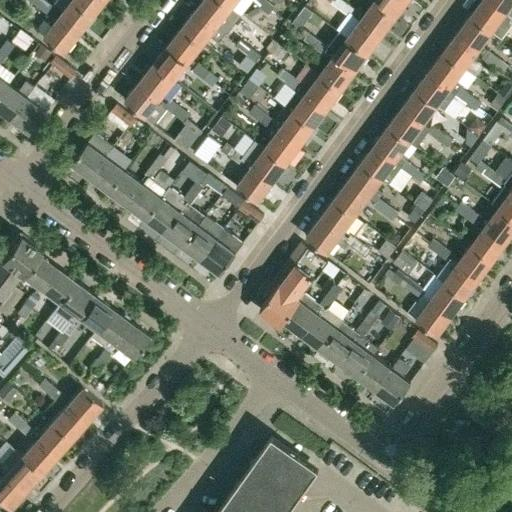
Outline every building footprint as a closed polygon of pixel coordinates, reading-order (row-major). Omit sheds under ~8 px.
[(56,7),(46,0),(44,0),(39,7),(49,15),(56,7)] [(76,0),(70,0),(58,15),(80,32),(94,14),(76,0)] [(76,0),(94,14),(105,0),(76,0)] [(224,0),(201,0),(196,7),(218,24),(232,6),(224,0)] [(275,5),(268,0),(261,0),(259,4),(269,12),(275,5)] [(331,0),(331,1),(341,9),(346,1),(344,0),(331,0)] [(376,0),(372,0),(360,17),(382,33),(396,15),(376,0)] [(376,0),(396,15),(407,0),(376,0)] [(489,0),(480,0),(470,14),(492,30),(501,37),(511,22),(511,14),(511,16),(489,0)] [(511,4),(511,2),(511,0),(489,0),(511,16),(511,14),(511,4)] [(357,9),(346,1),(341,9),(351,17),(357,9)] [(322,18),(306,6),(298,17),(314,29),(322,18)] [(196,7),(182,25),(204,42),(210,33),(219,40),(223,34),(230,41),(236,33),(227,25),(224,29),(218,24),(196,7)] [(470,14),(456,32),(478,48),(492,30),(470,14)] [(43,34),(65,51),(80,32),(58,15),(43,34)] [(360,17),(347,35),(369,52),(382,33),(360,17)] [(182,25),(168,43),(189,60),(204,42),(182,25)] [(13,39),(25,49),(34,37),(20,27),(13,39)] [(303,38),(313,46),(319,37),(309,30),(303,38)] [(456,32),(443,50),(465,67),(478,48),(456,32)] [(247,41),(236,33),(230,41),(240,48),(247,41)] [(347,35),(333,54),(355,70),(369,52),(347,35)] [(313,46),(324,53),(329,45),(319,37),(313,46)] [(7,38),(0,47),(0,48),(7,54),(14,44),(7,38)] [(273,39),(264,49),(276,59),(278,57),(280,59),(287,51),(284,50),(286,48),(278,41),(276,42),(273,39)] [(36,50),(47,58),(52,51),(41,43),(36,50)] [(168,43),(154,61),(175,78),(189,60),(168,43)] [(482,56),(492,64),(498,56),(487,48),(482,56)] [(443,50),(429,69),(451,85),(457,89),(460,85),(463,82),(457,77),(465,67),(443,50)] [(50,61),(53,63),(53,62),(59,66),(64,60),(56,54),(50,61)] [(333,54),(319,72),(341,89),(355,70),(333,54)] [(508,63),(498,56),(492,64),(503,71),(508,63)] [(77,69),(64,60),(59,66),(58,68),(71,77),(77,69)] [(154,61),(140,79),(161,96),(175,78),(154,61)] [(192,69),(202,77),(208,69),(198,61),(192,69)] [(328,107),(341,89),(319,72),(307,63),(296,77),(292,74),(286,82),(296,89),(297,89),(299,86),(328,107)] [(462,76),(476,87),(485,74),(471,64),(462,76)] [(276,74),(286,82),(292,74),(282,66),(276,74)] [(218,77),(215,74),(208,69),(202,77),(212,85),(218,77)] [(429,69),(416,87),(437,103),(451,85),(429,69)] [(0,93),(9,81),(0,73),(0,93)] [(0,93),(0,108),(11,117),(28,94),(35,85),(26,79),(19,88),(9,81),(0,93)] [(125,98),(146,115),(155,122),(167,107),(174,112),(180,105),(170,97),(166,102),(160,97),(161,96),(140,79),(125,98)] [(499,91),(507,96),(511,89),(511,83),(507,80),(499,91)] [(454,93),(465,101),(470,93),(460,85),(457,89),(454,93)] [(314,125),(328,107),(299,86),(297,89),(296,89),(292,95),(299,99),(292,109),(314,125)] [(416,87),(402,105),(424,122),(437,103),(416,87)] [(497,109),(506,98),(498,92),(489,103),(497,109)] [(481,100),(470,93),(465,101),(475,108),(481,100)] [(47,108),(28,94),(11,117),(30,131),(47,108)] [(314,125),(292,109),(285,104),(276,97),(265,111),(264,111),(265,111),(259,119),(269,126),(272,123),(300,144),(314,125)] [(117,101),(111,109),(120,117),(127,109),(117,101)] [(254,103),(254,104),(252,108),(243,102),(241,105),(259,119),(265,111),(264,111),(265,111),(254,103)] [(190,113),(180,105),(174,112),(184,120),(186,117),(187,117),(190,113)] [(402,105),(388,124),(410,140),(416,144),(427,129),(438,137),(443,130),(433,122),(430,126),(424,122),(402,105)] [(137,117),(127,109),(120,117),(131,125),(137,117)] [(221,115),(211,128),(222,136),(232,123),(221,115)] [(184,120),(184,121),(183,122),(198,133),(202,129),(187,117),(186,117),(184,120)] [(474,120),(468,126),(479,133),(486,124),(480,119),(474,120)] [(511,129),(501,122),(497,119),(483,138),(492,144),(503,129),(511,135),(511,129)] [(272,136),(264,146),(287,162),(300,144),(272,123),(269,126),(265,131),(272,136)] [(388,124),(375,142),(402,163),(403,163),(397,158),(410,140),(388,124)] [(115,144),(96,130),(72,161),(91,176),(107,154),(115,144)] [(453,137),(443,130),(438,137),(448,145),(453,137)] [(208,133),(194,151),(208,161),(221,143),(208,133)] [(483,138),(470,156),(485,167),(488,164),(481,158),(492,144),(483,138)] [(255,139),(244,153),(237,148),(232,156),(241,163),(242,164),(245,160),(251,164),(273,181),(287,162),(264,146),(255,139)] [(227,141),(221,148),(232,156),(237,148),(227,141)] [(375,142),(361,161),(389,181),(400,167),(410,174),(416,166),(405,159),(403,163),(402,163),(375,142)] [(164,154),(168,157),(175,147),(171,144),(164,154)] [(160,167),(167,157),(168,157),(164,154),(160,152),(152,162),(160,167)] [(91,176),(109,189),(126,167),(107,154),(91,176)] [(472,168),(461,160),(453,172),(464,179),(472,168)] [(347,179),(369,195),(376,200),(379,196),(383,190),(377,185),(383,177),(389,181),(361,161),(347,179)] [(152,178),(153,177),(160,167),(152,162),(144,172),(149,175),(152,178)] [(492,179),(498,171),(489,163),(488,164),(485,167),(483,171),(492,179)] [(237,183),(259,200),(273,181),(251,164),(237,183)] [(426,174),(416,166),(410,174),(420,182),(426,174)] [(448,186),(449,184),(456,176),(443,166),(435,177),(448,186)] [(109,189),(128,203),(144,181),(126,167),(109,189)] [(204,169),(189,189),(197,195),(205,185),(200,182),(208,171),(204,169)] [(213,175),(208,172),(208,171),(200,182),(205,185),(206,185),(213,175)] [(511,173),(508,178),(498,171),(492,179),(503,186),(505,183),(511,187),(511,173)] [(167,188),(153,177),(152,178),(149,175),(144,181),(128,203),(146,217),(162,195),(167,188)] [(347,179),(334,197),(356,213),(369,195),(347,179)] [(511,216),(511,187),(505,183),(503,186),(492,201),(498,206),(511,216)] [(222,193),(248,214),(254,206),(228,185),(222,193)] [(181,199),(185,203),(188,199),(191,202),(197,195),(189,189),(181,199)] [(433,197),(422,189),(414,200),(425,208),(433,197)] [(146,217),(164,230),(181,208),(162,195),(146,217)] [(388,203),(379,196),(376,200),(373,204),(383,211),(388,203)] [(334,197),(320,216),(342,232),(356,213),(334,197)] [(206,212),(191,202),(188,199),(185,203),(181,208),(164,230),(183,244),(206,212)] [(455,208),(466,215),(471,208),(461,200),(455,208)] [(399,211),(388,203),(383,211),(393,219),(399,211)] [(408,215),(415,220),(415,221),(424,209),(416,204),(408,215)] [(248,214),(258,221),(264,213),(254,206),(248,214)] [(511,216),(498,206),(484,224),(506,240),(511,232),(511,216)] [(471,208),(466,215),(476,223),(482,215),(471,208)] [(183,244),(201,258),(224,226),(206,212),(183,244)] [(345,246),(348,242),(355,247),(361,240),(351,232),(348,236),(342,232),(320,216),(306,235),(328,251),(336,240),(345,246)] [(484,224),(471,243),(493,259),(506,240),(484,224)] [(220,272),(243,240),(224,226),(201,258),(220,272)] [(1,258),(0,259),(0,298),(2,300),(14,284),(22,272),(22,273),(40,247),(20,232),(1,257),(1,258)] [(428,245),(438,252),(444,245),(433,236),(431,240),(422,234),(416,241),(426,248),(428,245)] [(303,239),(280,270),(303,287),(313,273),(316,275),(328,258),(303,239)] [(372,247),(361,240),(355,247),(366,255),(372,247)] [(471,243),(458,260),(451,255),(450,256),(479,277),(493,259),(471,243)] [(444,245),(438,252),(448,260),(450,256),(451,255),(454,252),(444,245)] [(22,273),(40,286),(57,264),(39,251),(42,248),(40,247),(22,273)] [(393,260),(408,272),(417,261),(402,249),(393,260)] [(452,267),(443,280),(465,296),(479,277),(450,256),(448,260),(446,263),(452,267)] [(40,286),(59,300),(75,278),(57,264),(40,286)] [(390,266),(385,273),(399,284),(401,282),(404,277),(395,271),(390,266)] [(397,268),(395,271),(404,277),(423,292),(423,293),(430,298),(452,314),(453,313),(465,296),(443,280),(432,294),(426,290),(397,268)] [(305,289),(300,295),(298,293),(303,287),(280,270),(275,277),(280,280),(260,307),(280,323),(299,297),(305,289)] [(404,277),(401,282),(420,296),(423,293),(423,292),(404,277)] [(53,309),(67,319),(71,322),(73,320),(77,314),(94,292),(75,278),(59,300),(53,309)] [(335,281),(327,292),(334,297),(342,287),(335,281)] [(2,300),(0,302),(0,309),(6,314),(23,291),(14,284),(2,300)] [(280,323),(281,323),(284,319),(302,333),(323,304),(320,302),(321,301),(320,300),(305,289),(299,297),(280,323)] [(32,290),(25,300),(33,306),(40,296),(32,290)] [(112,306),(94,292),(77,314),(95,327),(90,334),(91,334),(112,306)] [(302,333),(320,346),(343,316),(328,306),(334,297),(327,292),(320,300),(321,301),(320,302),(323,304),(302,333)] [(424,305),(416,317),(438,333),(452,314),(430,298),(423,293),(420,296),(417,300),(424,305)] [(371,325),(378,315),(374,312),(383,301),(379,298),(363,319),(371,325)] [(17,311),(25,317),(33,306),(25,300),(17,311)] [(109,348),(114,341),(131,320),(112,306),(91,334),(106,345),(109,348)] [(390,309),(382,321),(391,328),(400,316),(390,309)] [(320,346),(339,360),(355,338),(338,325),(344,317),(343,316),(320,346)] [(77,323),(73,320),(71,322),(67,319),(61,328),(69,334),(77,323)] [(360,332),(356,339),(355,338),(339,360),(357,374),(379,345),(364,334),(371,325),(363,319),(356,330),(360,332)] [(131,320),(114,341),(109,348),(110,348),(115,342),(133,355),(149,334),(131,320)] [(412,335),(432,351),(438,343),(419,327),(412,335)] [(61,328),(54,338),(61,343),(69,334),(61,328)] [(0,366),(7,373),(33,346),(18,332),(0,352),(0,366)] [(114,351),(110,348),(109,348),(106,345),(98,355),(106,361),(114,351)] [(392,365),(374,352),(379,345),(357,374),(376,387),(392,365)] [(90,365),(99,372),(106,361),(98,355),(90,365)] [(395,401),(411,379),(392,365),(376,387),(395,401)] [(38,383),(48,392),(54,384),(44,376),(38,383)] [(24,396),(6,379),(0,385),(0,394),(14,407),(24,396)] [(64,393),(54,384),(48,392),(58,400),(64,393)] [(81,384),(66,402),(87,420),(103,402),(81,384)] [(487,426),(497,413),(481,401),(471,414),(487,426)] [(66,402),(51,419),(72,438),(87,420),(66,402)] [(158,411),(162,414),(169,406),(165,402),(158,411)] [(8,418),(18,426),(24,419),(14,411),(8,418)] [(51,419),(36,436),(56,455),(72,438),(51,419)] [(319,465),(273,432),(257,454),(242,475),(287,507),(289,508),(303,488),(319,465)] [(36,436),(20,454),(41,472),(56,455),(36,436)] [(20,454),(5,471),(26,489),(41,472),(20,454)] [(0,497),(11,507),(26,489),(5,471),(0,476),(0,497)] [(282,511),(283,511),(285,511),(286,511),(289,508),(287,507),(242,475),(215,511),(282,511)]
